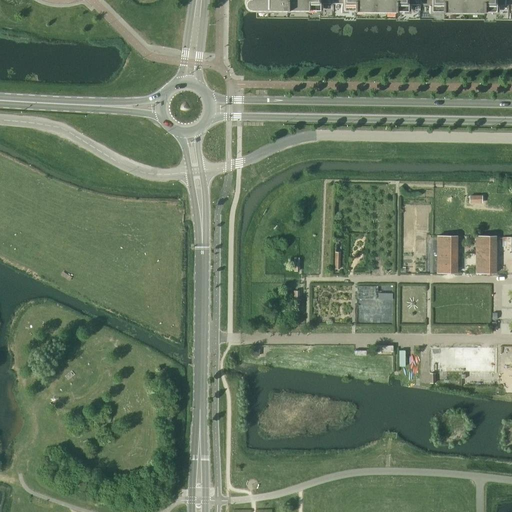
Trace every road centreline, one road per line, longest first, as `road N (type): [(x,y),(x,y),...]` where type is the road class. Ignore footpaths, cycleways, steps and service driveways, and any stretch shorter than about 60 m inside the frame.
road 1 (unclassified): [(195,170),(317,135),(511,137)]
road 2 (secondary): [(511,104),(207,98)]
road 3 (secondary): [(207,117),(511,121)]
road 4 (secondary): [(200,401),(203,239),(195,170)]
road 5 (unclassified): [(195,170),(134,170),(66,130),(0,120)]
